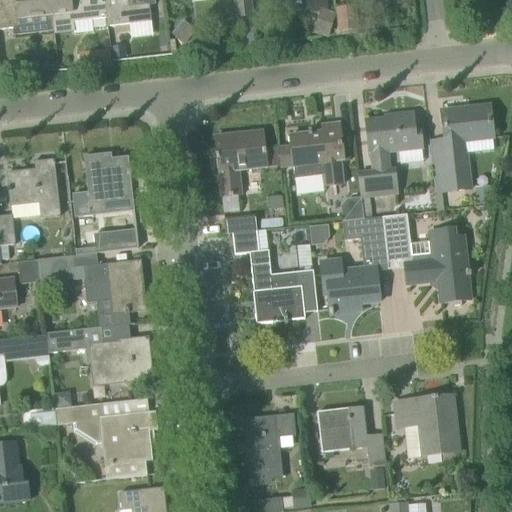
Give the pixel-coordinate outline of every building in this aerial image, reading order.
[(0,0),(0,31),(52,25),(53,25),(50,0),(0,0)] [(50,0),(53,25),(52,25),(53,35),(74,33),(73,23),(106,19),(106,18),(104,0),(50,0)] [(104,0),(106,18),(106,19),(107,28),(151,23),(149,6),(155,5),(154,0),(104,0)] [(233,0),(236,21),(253,19),(250,0),(233,0)] [(357,28),(355,8),(338,10),(340,30),(357,28)] [(321,10),(313,34),(326,38),(327,39),(328,38),(335,15),(321,10)] [(124,47),(112,48),(114,60),(126,59),(124,47)] [(97,65),(113,65),(113,53),(96,53),(97,65)] [(8,66),(0,66),(0,73),(1,78),(9,77),(8,66)] [(442,113),(445,139),(445,145),(446,145),(449,168),(435,170),(438,195),(435,195),(437,212),(443,212),(441,194),(471,191),(465,143),(493,139),(490,108),(442,113)] [(362,200),(369,200),(398,196),(395,171),(390,172),(388,154),(423,149),(421,124),(414,125),(413,116),(365,122),(371,174),(359,176),(362,199),(362,200)] [(340,163),(343,163),(339,125),(322,127),(323,135),(312,136),(311,131),(308,132),(308,135),(290,137),(291,147),(278,148),(280,170),(294,168),(295,180),(323,176),(324,188),(342,186),(340,163)] [(237,172),(267,169),(263,133),(214,139),(218,174),(219,174),(222,199),(239,197),(237,172)] [(91,217),(90,205),(132,200),(128,159),(111,161),(110,156),(85,159),(89,195),(73,197),(75,219),(91,217)] [(40,220),(59,218),(55,182),(53,162),(35,164),(36,174),(9,177),(8,174),(7,174),(10,194),(11,208),(39,205),(40,217),(40,220)] [(490,188),(476,190),(477,204),(491,203),(490,188)] [(269,212),(283,210),(282,197),(268,199),(269,212)] [(352,200),(342,214),(343,224),(364,221),(362,200),(362,199),(352,200)] [(0,218),(0,247),(8,246),(14,246),(11,217),(0,218)] [(256,217),(224,221),(225,237),(232,236),(256,233),(257,233),(256,217)] [(386,257),(388,271),(405,269),(407,286),(430,284),(445,282),(447,305),(470,302),(468,278),(471,277),(470,273),(467,274),(464,241),(463,238),(457,239),(456,230),(430,233),(431,243),(410,245),(407,217),(381,220),(385,257),(386,257)] [(361,259),(385,257),(381,220),(364,221),(343,224),(341,224),(343,244),(359,242),(361,259)] [(313,248),(334,245),(330,226),(310,229),(313,248)] [(290,231),(291,244),(310,242),(309,229),(290,231)] [(136,233),(111,236),(113,253),(138,250),(136,233)] [(268,253),(258,254),(256,233),(232,236),(235,257),(250,255),(254,294),(253,294),(257,326),(305,320),(304,314),(317,313),(315,293),(313,273),(303,274),(294,275),(271,277),(268,253)] [(303,268),(313,267),(313,250),(302,250),(303,268)] [(71,259),(38,263),(40,284),(41,286),(74,282),(73,272),(98,269),(96,256),(71,259)] [(380,304),(376,269),(348,272),(349,279),(343,280),(341,260),(319,262),(323,299),(328,298),(330,318),(333,317),(348,315),(348,307),(380,304)] [(18,265),(20,286),(40,284),(38,263),(18,265)] [(113,301),(114,315),(120,314),(144,311),(139,264),(98,269),(73,272),(74,282),(85,281),(87,304),(113,301)] [(0,310),(15,308),(12,280),(0,281),(0,310)] [(46,336),(48,353),(48,355),(86,351),(88,366),(91,366),(94,388),(152,381),(147,340),(119,343),(119,345),(104,347),(102,330),(46,336)] [(0,387),(4,387),(6,384),(6,380),(4,358),(34,355),(35,362),(36,364),(37,366),(39,367),(42,368),(49,367),(48,355),(48,353),(47,354),(45,338),(0,343),(0,349),(1,357),(0,357),(0,387)] [(55,397),(57,413),(72,411),(70,395),(55,397)] [(419,427),(423,458),(459,454),(452,398),(438,399),(437,398),(432,399),(432,400),(395,404),(398,430),(419,427)] [(97,444),(102,443),(105,468),(107,481),(114,481),(147,477),(147,476),(145,463),(153,462),(149,433),(157,432),(155,414),(149,414),(147,401),(72,411),(57,413),(55,413),(56,426),(76,424),(77,431),(97,444)] [(55,409),(54,409),(22,413),(24,430),(56,426),(55,413),(55,412),(55,409)] [(317,414),(322,454),(366,450),(368,469),(385,467),(381,435),(366,437),(363,409),(317,414)] [(281,481),(277,439),(295,437),(293,418),(245,423),(251,486),(271,484),(271,482),(281,481)] [(0,499),(23,497),(20,469),(18,469),(15,445),(0,447),(0,499)] [(166,511),(164,489),(120,494),(121,511),(166,511)] [(291,493),(294,511),(310,510),(308,491),(291,493)] [(282,511),(281,500),(273,501),(253,503),(253,511),(282,511)]
